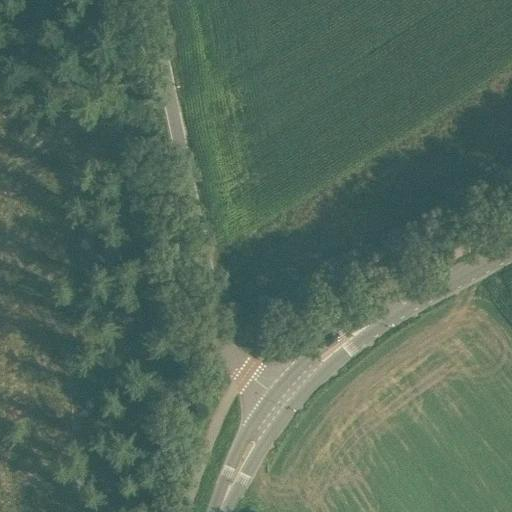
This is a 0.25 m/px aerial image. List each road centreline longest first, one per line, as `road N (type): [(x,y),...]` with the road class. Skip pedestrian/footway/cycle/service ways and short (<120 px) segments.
road 1 (unclassified): [(231,359),(151,0)]
road 2 (tertiary): [(278,401),(317,360),(511,239)]
road 3 (tertiary): [(220,511),(278,401)]
